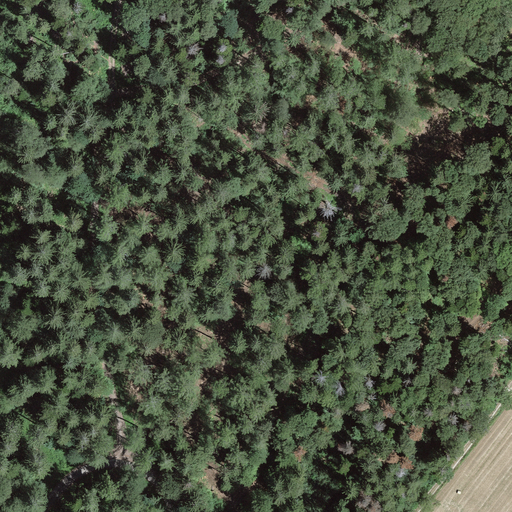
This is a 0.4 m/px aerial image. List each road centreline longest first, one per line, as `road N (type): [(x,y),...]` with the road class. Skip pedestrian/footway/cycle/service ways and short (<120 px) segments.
road 1 (track): [(124,460),(90,300),(111,92)]
road 2 (track): [(511,363),(420,511)]
road 3 (track): [(50,511),(95,465),(124,460),(160,487),(171,511)]
